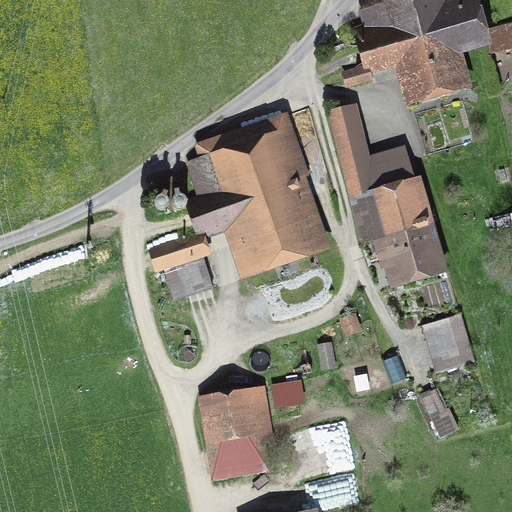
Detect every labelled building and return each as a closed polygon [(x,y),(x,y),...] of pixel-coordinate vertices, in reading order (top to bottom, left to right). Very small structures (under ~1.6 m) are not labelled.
[(474,4),(442,13),(438,0),(369,0),(361,10),(365,25),(353,29),(365,68),(344,74),(348,86),(370,80),(367,69),(404,58),(415,96),(458,83),(449,50),(484,40),(474,4)] [(511,25),(484,33),(487,53),(511,46),(511,25)] [(364,243),(384,238),(364,164),(351,109),(332,114),(364,243)] [(211,157),(189,165),(199,199),(188,202),(199,236),(150,251),(155,268),(163,265),(176,262),(202,255),(206,253),(201,236),(236,225),(249,264),(314,241),(292,178),(304,174),(285,116),(207,143),(211,157)] [(404,152),(364,164),(384,238),(425,226),(404,152)] [(437,266),(425,226),(384,238),(364,243),(370,264),(390,258),(396,278),(437,266)] [(212,289),(202,255),(176,262),(163,265),(175,300),(212,289)] [(440,373),(474,363),(460,315),(425,325),(440,373)] [(299,383),(274,387),(277,406),(302,402),(299,383)] [(263,388),(199,399),(211,474),(267,464),(263,443),(271,442),(263,388)] [(437,389),(421,397),(440,437),(458,429),(437,389)] [(353,468),(358,467),(347,418),(286,432),(296,474),(325,467),(331,495),(358,488),(353,468)] [(297,511),(296,491),(238,495),(239,511),(297,511)]
